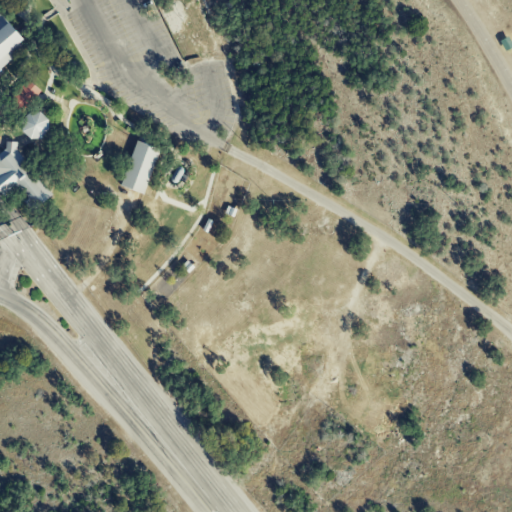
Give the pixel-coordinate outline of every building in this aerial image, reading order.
[(5,9),(0,13),(0,68),(35,39),(5,9)] [(25,80),(40,93),(19,113),(4,99),(25,80)] [(46,137),(46,113),(22,113),(22,136),(46,137)] [(135,140),(118,186),(141,194),(158,149),(135,140)] [(0,152),(3,150),(3,142),(15,143),(14,150),(53,198),(30,213),(12,189),(0,198),(0,152)]
